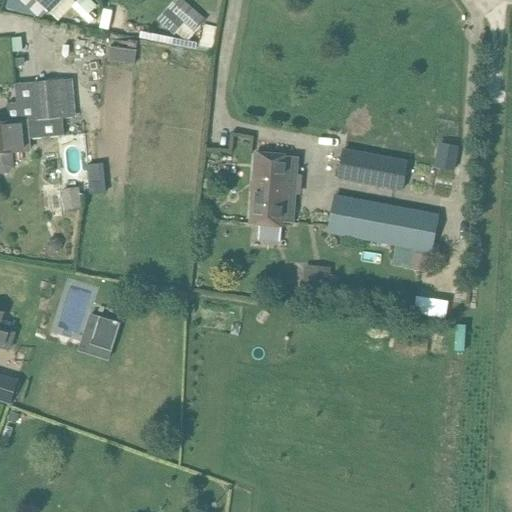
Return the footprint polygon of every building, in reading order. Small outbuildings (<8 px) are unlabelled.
[(63,0),(35,0),(36,1),(30,7),(37,14),(43,7),(50,14),(63,0)] [(79,0),(73,9),(87,19),(99,2),(95,0),(79,0)] [(175,0),(168,9),(158,20),(174,35),(176,33),(185,23),(195,32),(206,20),(182,0),(175,0)] [(134,65),(136,50),(109,46),(107,61),(134,65)] [(24,58),(15,59),(16,67),(25,66),(24,58)] [(64,136),(62,117),(75,116),(72,80),(32,83),(18,84),(19,105),(6,106),(7,122),(0,123),(0,173),(1,174),(8,174),(14,167),(12,153),(30,151),(28,139),(64,136)] [(441,145),(437,167),(454,170),(459,148),(441,145)] [(408,162),(342,149),(337,179),(402,191),(408,162)] [(253,191),(250,224),(259,225),(257,240),(281,242),(282,227),(283,227),(284,223),(294,224),(296,195),(297,184),(298,176),(298,175),(299,158),(256,154),(253,183),(253,191)] [(65,188),(66,208),(83,208),(82,187),(65,188)] [(439,213),(336,195),(329,234),(432,254),(439,213)] [(331,268),(306,265),(304,287),(329,290),(331,268)] [(83,352),(114,358),(122,320),(90,314),(83,352)] [(0,347),(9,350),(14,334),(0,329),(0,347)] [(0,400),(10,404),(17,383),(0,376),(0,400)]
